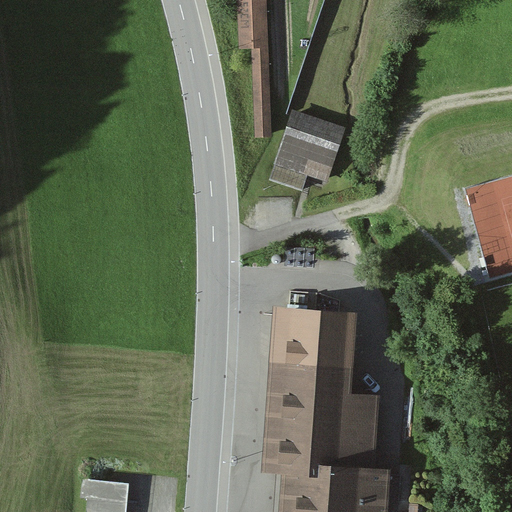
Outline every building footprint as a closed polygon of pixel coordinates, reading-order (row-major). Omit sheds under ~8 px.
[(267,0),(237,0),(239,51),(255,50),(257,138),(271,138),(267,0)] [(347,131),(293,112),(274,166),(309,178),(327,185),(347,131)] [(309,178),(274,166),(269,180),(304,192),(309,178)] [(361,321),(275,315),(265,473),(282,474),(280,511),(392,511),(395,472),(380,471),(384,397),(356,395),(361,321)] [(88,511),(126,511),(128,486),(81,483),(80,498),(89,499),(88,511)]
